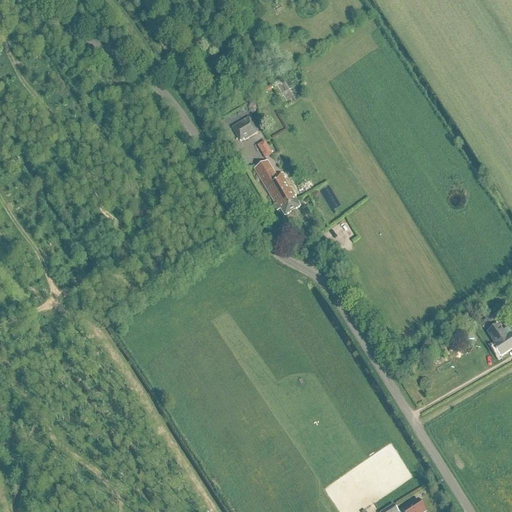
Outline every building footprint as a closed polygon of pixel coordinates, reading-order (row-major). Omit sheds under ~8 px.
[(232,128),(240,142),(243,140),(244,141),(258,133),(249,118),(232,128)] [(267,141),(276,154),(284,149),(275,136),(267,141)] [(273,156),(265,142),(257,146),(265,160),(273,156)] [(299,209),(293,200),(294,199),(281,176),(276,179),(267,164),(255,171),(277,209),(275,210),(277,214),(281,212),(284,217),(299,209)] [(367,245),(351,217),(340,224),(355,251),(367,245)] [(490,319),(484,323),(487,327),(493,323),(490,319)] [(500,354),(510,347),(498,328),(487,336),(500,354)] [(424,511),(418,503),(403,511),(424,511)]
